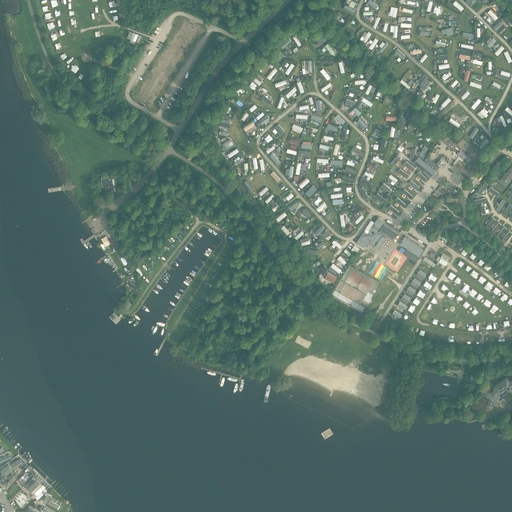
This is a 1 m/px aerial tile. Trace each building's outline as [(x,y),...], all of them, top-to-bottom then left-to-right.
[(372,0),(369,0),(368,2),(376,9),(379,6),(372,0)] [(453,3),(462,11),(464,8),(456,0),(453,3)] [(496,20),(499,17),(491,9),(488,12),(496,20)] [(345,25),(343,30),(354,33),(356,28),(345,25)] [(129,31),(127,38),(130,39),(129,42),(134,44),(135,41),(139,43),(142,36),(129,31)] [(318,31),(313,36),(321,45),(327,40),(318,31)] [(365,37),(363,41),(366,43),(372,33),(368,31),(368,32),(365,31),(363,36),(365,37)] [(293,37),(298,47),(301,45),(297,35),(293,37)] [(283,48),(292,40),(290,37),(280,45),(283,48)] [(493,43),(498,49),(502,46),(497,40),(493,43)] [(328,43),(325,45),(332,54),(335,52),(328,43)] [(398,48),(395,51),(404,59),(406,56),(398,48)] [(390,49),(382,57),(385,60),(393,52),(390,49)] [(287,68),(285,72),(288,74),(295,65),(292,63),(288,68),(287,68)] [(68,68),(73,72),(77,68),(72,64),(68,68)] [(270,80),(278,70),(275,67),(267,77),(270,80)] [(403,74),(402,77),(405,78),(410,68),(407,67),(407,68),(403,67),(401,73),(403,74)] [(323,81),(329,74),(327,72),(321,79),(323,81)] [(425,74),(419,82),(422,85),(428,76),(425,74)] [(452,88),(459,81),(456,78),(449,86),(452,88)] [(428,79),(421,87),(424,90),(431,82),(428,79)] [(323,91),(332,85),(330,82),(321,89),(323,91)] [(464,85),(457,92),(459,95),(467,88),(464,85)] [(295,86),(286,95),(289,97),(298,89),(295,86)] [(264,94),(262,97),(271,104),(273,101),(264,94)] [(371,106),(373,103),(364,97),(362,100),(371,106)] [(450,109),(456,103),(453,100),(447,106),(450,109)] [(355,112),(359,116),(362,112),(356,106),(348,115),(350,117),(355,112)] [(247,116),(249,117),(251,115),(246,112),(242,119),(245,120),(247,116)] [(262,124),(270,117),(267,114),(260,121),(262,124)] [(343,124),(346,121),(338,114),(335,116),(343,124)] [(312,115),(310,122),(318,124),(318,122),(321,123),(323,118),(312,115)] [(357,121),(365,129),(368,126),(360,118),(357,121)] [(451,118),(449,121),(458,127),(461,124),(451,118)] [(245,131),(255,125),(253,122),(243,127),(245,131)] [(275,126),(282,134),(286,131),(279,123),(275,126)] [(421,136),(425,128),(420,126),(417,133),(421,136)] [(450,147),(454,143),(445,135),(441,140),(450,147)] [(481,149),(489,141),(486,138),(484,141),(479,136),(474,141),(481,149)] [(232,141),(223,146),(225,149),(234,144),(232,141)] [(423,157),(429,147),(426,144),(419,155),(423,157)] [(267,154),(274,149),(273,146),(270,148),(269,148),(265,151),(267,154)] [(353,147),(351,150),(363,156),(364,152),(353,147)] [(412,157),(415,154),(406,147),(404,150),(412,157)] [(273,152),(270,155),(278,164),(281,161),(273,152)] [(454,164),(459,159),(462,162),(461,162),(464,165),(466,162),(463,160),(458,156),(451,166),(453,167),(455,165),(454,164)] [(236,166),(244,159),(242,157),(234,163),(236,166)] [(425,162),(423,161),(421,163),(417,159),(413,163),(414,164),(414,163),(414,162),(429,174),(428,175),(431,172),(433,174),(436,171),(433,169),(437,164),(429,157),(425,162)] [(407,166),(405,168),(408,170),(412,165),(404,159),(401,162),(407,166)] [(291,165),(290,168),(286,168),(285,174),(289,175),(289,176),(293,177),(295,166),(291,165)] [(508,184),(511,178),(511,165),(501,178),(508,184)] [(398,172),(397,173),(401,176),(404,172),(396,167),(395,169),(398,172)] [(365,173),(373,178),(374,175),(369,172),(370,171),(367,169),(365,173)] [(417,170),(411,177),(414,179),(420,172),(417,170)] [(261,172),(259,174),(265,181),(267,179),(261,172)] [(391,174),(389,177),(393,179),(391,182),(395,184),(398,179),(391,174)] [(101,179),(102,186),(102,187),(103,187),(105,187),(106,191),(114,190),(114,185),(115,185),(116,185),(116,184),(115,177),(115,176),(114,176),(102,178),(101,178),(101,179)] [(259,182),(254,176),(250,180),(255,185),(259,182)] [(362,181),(360,184),(365,187),(367,183),(371,185),(372,182),(362,177),(360,180),(362,181)] [(280,189),(284,185),(280,180),(275,184),(280,189)] [(301,188),(308,183),(305,180),(299,185),(301,188)] [(391,192),(393,190),(384,182),(382,185),(391,192)] [(433,193),(440,184),(437,182),(430,190),(433,193)] [(267,186),(260,192),(262,195),(270,189),(267,186)] [(307,193),(310,196),(318,189),(315,186),(307,193)] [(366,198),(369,196),(363,186),(360,188),(366,198)] [(268,203),(275,196),(273,194),(265,200),(268,203)] [(314,201),(317,205),(323,199),(320,196),(314,201)] [(504,198),(498,206),(501,209),(507,200),(504,198)] [(271,206),(274,211),(281,206),(277,201),(271,206)] [(354,213),(363,208),(360,203),(351,208),(354,213)] [(389,213),(395,207),(391,204),(385,209),(389,213)] [(309,217),(312,214),(306,207),(302,211),(309,217)] [(285,211),(276,218),(279,221),(287,214),(285,211)] [(326,216),(332,223),(334,221),(329,214),(326,216)] [(357,223),(365,217),(362,214),(355,221),(357,223)] [(371,220),(359,238),(356,243),(363,247),(364,245),(366,246),(369,241),(375,246),(382,235),(381,235),(383,232),(394,239),(399,232),(400,232),(378,218),(378,217),(378,218),(377,217),(376,219),(377,219),(374,222),(371,220)] [(315,232),(318,235),(326,227),(323,224),(315,232)] [(284,225),(281,227),(287,235),(290,232),(284,225)] [(497,225),(494,229),(500,233),(503,228),(497,225)] [(424,237),(427,233),(417,228),(415,232),(424,237)] [(295,241),(305,233),(302,230),(293,239),(295,241)] [(403,254),(413,260),(415,262),(424,249),(404,235),(404,236),(405,236),(401,241),(402,242),(401,245),(406,248),(403,254)] [(340,248),(342,245),(334,239),(332,242),(340,248)] [(460,243),(456,248),(461,251),(465,246),(460,243)] [(118,255),(123,252),(119,244),(114,247),(118,255)] [(437,263),(443,267),(448,259),(442,255),(437,263)] [(336,262),(333,265),(339,271),(342,268),(336,262)] [(482,284),(486,279),(481,276),(477,281),(482,284)] [(467,284),(462,291),(466,293),(471,287),(467,284)] [(452,290),(447,294),(452,298),(456,293),(452,290)] [(432,302),(438,306),(442,300),(439,299),(439,298),(436,296),(432,302)] [(413,302),(420,306),(422,302),(416,298),(413,302)] [(486,299),(482,306),(487,308),(491,302),(486,299)] [(460,306),(465,310),(470,304),(465,300),(460,306)] [(472,316),(477,310),(473,307),(468,313),(472,316)] [(510,390),(511,389),(511,388),(511,379),(509,381),(506,377),(494,386),(495,387),(492,394),(483,390),(480,396),(490,400),(487,406),(491,408),(494,400),(497,401),(498,397),(501,396),(502,398),(511,391),(510,390)] [(0,455),(0,462),(12,456),(9,451),(0,455)] [(20,458),(11,463),(14,468),(23,463),(20,458)] [(5,476),(13,469),(9,464),(1,471),(5,476)] [(10,480),(17,473),(15,471),(8,477),(10,480)] [(30,478),(23,486),(26,489),(30,493),(40,483),(36,479),(33,476),(30,478)] [(17,491),(12,497),(15,500),(20,494),(17,491)] [(26,497),(20,503),(23,506),(29,501),(26,497)]
